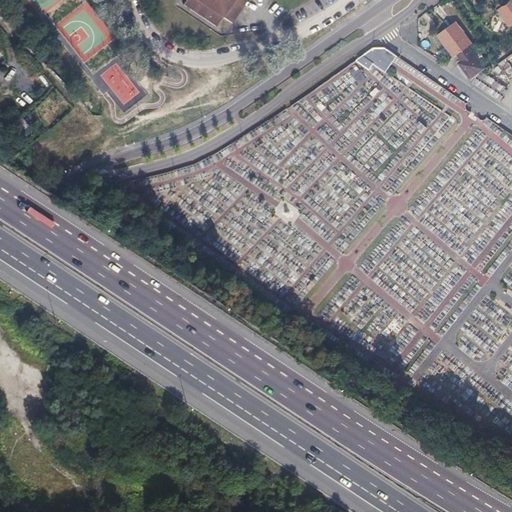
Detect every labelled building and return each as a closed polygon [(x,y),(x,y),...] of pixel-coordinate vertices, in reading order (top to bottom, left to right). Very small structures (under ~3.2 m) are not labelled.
[(190,0),(185,7),(218,28),(225,18),(234,25),(250,0),(190,0)] [(511,0),(499,10),(510,26),(511,24),(511,0)] [(454,58),(457,55),(462,62),(459,64),(470,79),(483,69),(472,55),(473,54),(469,48),(472,45),(456,23),(438,36),(454,58)] [(371,48),(356,59),(369,69),(372,65),(385,73),(397,55),(384,47),(371,48)] [(398,56),(393,62),(435,91),(439,85),(398,56)] [(359,83),(366,78),(356,66),(350,71),(359,83)]
